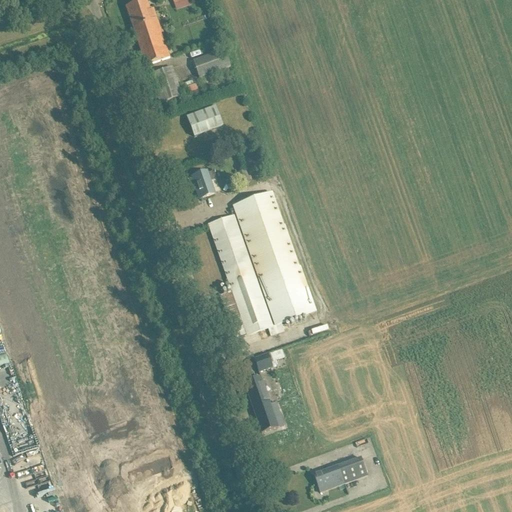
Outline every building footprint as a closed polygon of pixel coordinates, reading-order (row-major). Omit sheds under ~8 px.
[(150,11),(146,1),(126,8),(146,66),(170,58),(153,10),(150,11)] [(225,51),(194,61),(200,79),(231,68),(225,51)] [(172,68),(150,75),(160,104),(182,96),(172,68)] [(196,84),(185,84),(185,92),(196,92),(196,84)] [(223,127),(215,107),(186,118),(194,138),(223,127)] [(258,159),(244,164),(246,170),(251,182),(265,177),(258,159)] [(251,182),(246,170),(236,174),(241,186),(251,182)] [(200,199),(200,200),(210,197),(221,192),(214,172),(206,175),(206,173),(192,178),(196,187),(200,199)] [(273,326),(259,286),(262,285),(275,324),(315,310),(300,268),(299,268),(285,226),(284,226),(274,196),(230,211),(233,219),(209,227),(232,292),(219,296),(234,339),(256,331),(273,326)] [(0,511),(106,511),(0,207),(0,511)] [(273,368),(268,355),(255,359),(260,372),(273,368)] [(261,378),(244,384),(261,434),(284,426),(276,404),(271,406),(270,405),(261,378)] [(314,476),(320,494),(367,477),(361,459),(314,476)]
